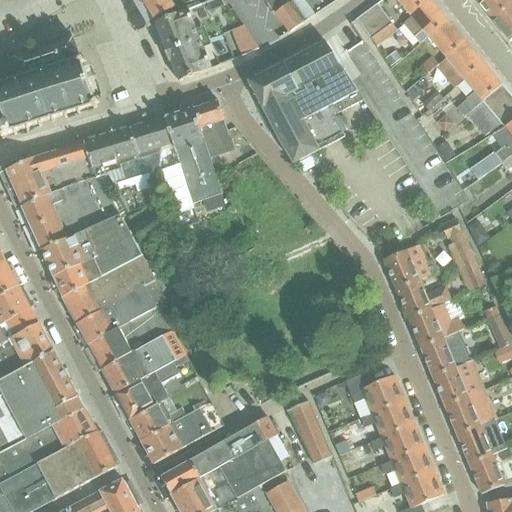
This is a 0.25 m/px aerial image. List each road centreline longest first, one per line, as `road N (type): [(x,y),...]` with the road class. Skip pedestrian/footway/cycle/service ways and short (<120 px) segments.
road 1 (residential): [(218,83),(299,186),(368,256),(404,348)]
road 2 (residential): [(142,485),(269,409),(404,348)]
road 3 (residential): [(133,468),(0,215)]
road 4 (residential): [(404,348),(471,511)]
road 5 (residential): [(364,0),(218,83)]
road 6 (residential): [(145,104),(0,152)]
